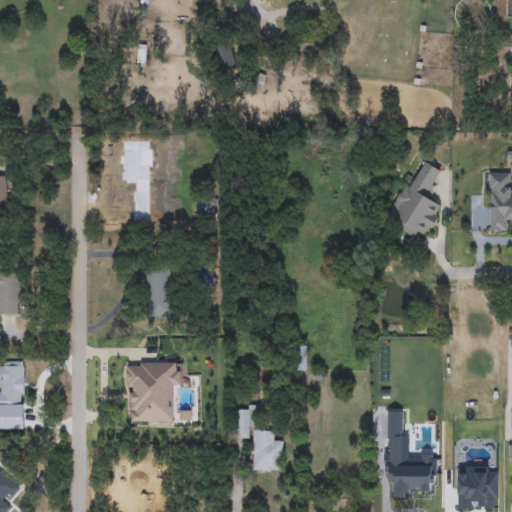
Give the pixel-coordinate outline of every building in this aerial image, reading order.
[(388,223),(419,160),(441,171),(427,198),(444,207),(429,236),(418,231),(415,237),(388,223)] [(488,175),(511,174),(511,222),(510,223),(510,233),(489,233),(488,175)] [(0,176),(7,176),(9,214),(0,214),(0,176)] [(214,177),(214,217),(198,217),(198,177),(214,177)] [(147,318),(145,270),(170,269),(172,317),(147,318)] [(0,273),(18,273),(18,315),(0,315),(0,273)] [(306,371),(293,371),(293,347),(306,347),(306,371)] [(0,366),(24,366),(24,407),(2,407),(2,385),(0,385),(0,366)] [(281,472),(251,471),(252,439),(233,438),(233,407),(254,408),(253,431),(273,431),(273,442),(282,442),(281,472)] [(11,507),(6,511),(0,511),(0,469),(18,485),(4,501),(11,507)] [(386,496),(386,472),(426,472),(426,496),(386,496)] [(489,506),(475,506),(476,487),(490,487),(489,506)] [(333,511),(333,490),(357,490),(357,511),(333,511)]
